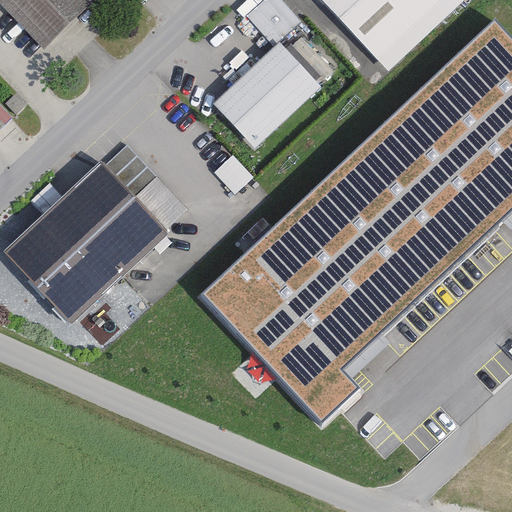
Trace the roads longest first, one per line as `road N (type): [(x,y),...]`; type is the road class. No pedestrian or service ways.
road 1 (residential): [(0,347),(390,511)]
road 2 (residential): [(0,191),(205,0)]
